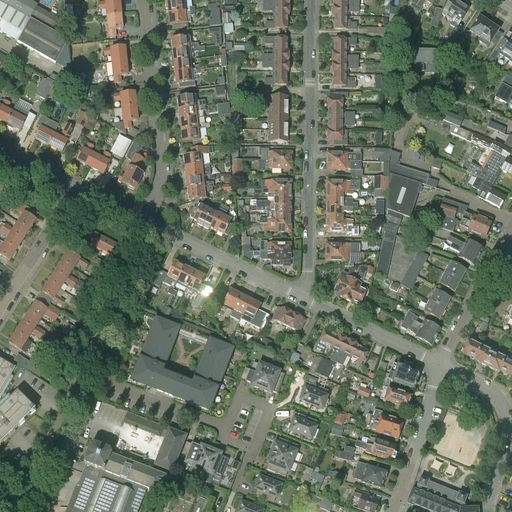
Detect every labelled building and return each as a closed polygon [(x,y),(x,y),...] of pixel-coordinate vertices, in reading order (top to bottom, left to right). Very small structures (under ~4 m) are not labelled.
[(0,0),(0,3),(51,32),(56,22),(35,10),(37,6),(25,0),(0,0)] [(407,11),(412,13),(420,0),(412,0),(410,3),(412,4),(407,11)] [(420,0),(412,13),(416,16),(425,2),(431,7),(435,0),(420,0)] [(107,9),(107,17),(120,15),(119,1),(105,3),(98,4),(99,10),(107,9)] [(167,10),(168,15),(184,13),(183,2),(165,4),(165,10),(167,10)] [(447,13),(444,18),(451,22),(449,25),(454,29),(457,25),(458,25),(467,11),(454,2),(447,13)] [(0,30),(0,31),(0,33),(55,64),(68,41),(51,32),(0,3),(0,30)] [(263,6),(263,13),(273,13),(273,17),(286,17),(286,18),(288,18),(288,6),(263,6)] [(332,18),(334,18),(348,19),(348,13),(358,13),(358,7),(332,7),(332,18)] [(429,27),(436,29),(442,11),(436,9),(429,27)] [(211,19),(208,19),(209,27),(220,26),(218,10),(210,11),(211,19)] [(185,13),(184,13),(168,15),(169,26),(185,24),(185,18),(186,18),(185,13)] [(120,15),(107,17),(109,31),(110,31),(110,38),(116,37),(116,30),(122,30),(120,15)] [(265,24),(265,30),(286,30),(286,18),(286,17),(273,17),(273,24),(265,24)] [(348,19),(334,18),(334,30),(355,31),(355,25),(348,24),(348,19)] [(469,32),(479,38),(488,24),(483,21),(483,20),(481,18),(480,19),(478,18),(469,32)] [(479,38),(477,41),(487,48),(489,45),(498,31),(497,30),(496,28),(494,27),(493,27),(488,24),(479,38)] [(454,29),(443,47),(448,50),(463,28),(458,25),(457,25),(454,29)] [(400,28),(398,33),(410,38),(412,32),(400,28)] [(179,39),(170,40),(171,51),(188,50),(189,49),(192,49),(192,45),(188,45),(187,38),(190,38),(189,33),(179,34),(179,39)] [(70,36),(71,44),(80,43),(79,35),(70,36)] [(502,38),(486,64),(492,66),(501,52),(506,56),(504,59),(508,61),(510,58),(511,55),(511,38),(511,39),(510,38),(507,42),(502,38)] [(286,39),(265,39),(265,45),(273,46),(273,52),(286,52),(286,51),(286,39)] [(452,53),(458,56),(466,43),(460,39),(452,53)] [(334,40),(334,52),(347,52),(347,46),(355,46),(355,40),(334,40)] [(111,56),(111,63),(126,62),(124,47),(110,49),(110,50),(103,50),(104,56),(111,56)] [(172,56),(170,56),(171,62),(190,61),(188,50),(171,51),(172,56)] [(262,56),(262,63),(288,63),(288,51),(286,51),(286,52),(273,52),(272,56),(262,56)] [(410,74),(434,74),(435,52),(404,51),(403,66),(410,66),(410,74)] [(332,52),(332,63),(357,64),(357,58),(347,58),(347,52),(334,52),(332,52)] [(190,61),(171,62),(172,68),(173,68),(174,72),(201,70),(201,66),(190,67),(190,61)] [(126,62),(111,63),(113,78),(114,78),(114,84),(120,84),(120,77),(127,76),(126,62)] [(262,63),(262,69),(272,69),(272,73),(286,74),(288,74),(288,63),(262,63)] [(331,75),(333,75),(347,75),(347,70),(357,70),(357,64),(332,63),(331,75)] [(201,70),(174,72),(175,85),(181,84),(182,90),(195,89),(194,83),(192,83),(191,76),(200,75),(204,74),(204,69),(201,70)] [(264,80),(264,86),(285,86),(286,74),(272,73),(272,80),(264,80)] [(347,75),(333,75),(333,87),(346,87),(346,89),(355,89),(355,79),(347,79),(347,75)] [(511,80),(506,77),(501,86),(503,87),(497,98),(506,103),(510,96),(511,97),(511,80)] [(42,80),(34,95),(45,101),(54,83),(47,79),(46,82),(42,80)] [(224,87),(216,88),(217,97),(225,97),(224,87)] [(120,95),(113,96),(114,102),(120,101),(121,109),(135,107),(134,93),(120,95)] [(327,110),(328,110),(343,110),(341,110),(341,99),(347,100),(347,95),(341,95),(341,97),(336,97),(336,95),(334,95),(328,94),(328,99),(327,99),(327,110)] [(195,96),(176,98),(178,110),(205,107),(204,102),(194,103),(194,97),(195,97),(195,96)] [(267,97),(267,109),(287,109),(287,97),(267,97)] [(447,100),(444,109),(450,111),(453,102),(447,100)] [(0,121),(6,125),(12,113),(6,110),(9,104),(4,101),(1,108),(0,107),(0,121)] [(397,105),(393,114),(405,119),(408,110),(397,105)] [(15,107),(12,113),(5,127),(12,130),(13,128),(20,132),(29,114),(15,107)] [(123,123),(113,124),(114,130),(125,135),(124,130),(130,129),(130,122),(137,122),(135,107),(121,109),(123,123)] [(178,115),(177,115),(177,121),(196,119),(203,118),(203,111),(205,111),(205,107),(178,110),(178,115)] [(229,109),(230,119),(241,119),(241,109),(229,109)] [(267,109),(267,119),(287,119),(287,109),(267,109)] [(328,110),(328,120),(353,120),(353,114),(343,114),(343,110),(328,110)] [(441,111),(437,121),(443,123),(452,126),(459,129),(462,120),(441,111)] [(81,113),(76,124),(83,128),(89,117),(81,113)] [(40,128),(34,139),(48,146),(54,135),(58,126),(40,117),(36,126),(40,128)] [(196,119),(177,121),(178,127),(180,127),(180,132),(202,130),(209,130),(209,124),(204,124),(203,118),(196,119)] [(267,119),(267,130),(287,130),(287,119),(267,119)] [(328,120),(328,130),(343,130),(343,127),(353,127),(353,120),(328,120)] [(493,152),(483,171),(497,179),(501,172),(511,177),(511,162),(507,160),(511,152),(493,143),(459,129),(452,126),(443,123),(440,130),(489,151),(489,150),(493,152)] [(488,123),(486,129),(498,134),(504,137),(505,130),(488,123)] [(54,135),(48,146),(61,153),(67,142),(70,136),(73,138),(70,143),(75,145),(83,128),(76,124),(74,128),(67,124),(59,138),(54,135)] [(87,124),(84,129),(91,132),(94,127),(87,124)] [(202,130),(180,132),(181,143),(191,142),(192,148),(203,146),(203,139),(202,130)] [(287,130),(267,130),(267,143),(287,143),(287,130)] [(343,130),(328,130),(327,130),(327,141),(328,141),(327,146),(336,146),(336,144),(340,144),(340,146),(346,146),(346,141),(341,141),(341,131),(343,131),(343,130)] [(511,136),(508,136),(503,146),(511,150),(511,136)] [(118,137),(109,154),(121,160),(130,143),(118,137)] [(76,161),(89,168),(95,156),(89,153),(93,147),(88,145),(84,151),(82,150),(76,161)] [(192,156),(183,157),(184,168),(202,166),(202,162),(201,162),(200,155),(212,154),(212,148),(191,150),(192,156)] [(373,149),(373,158),(380,158),(379,163),(389,163),(389,150),(373,149)] [(258,150),(258,161),(291,162),(291,154),(268,153),(268,150),(258,150)] [(121,175),(117,182),(133,190),(132,191),(133,192),(142,175),(136,172),(142,159),(134,156),(135,155),(129,152),(125,159),(131,162),(124,177),(121,175)] [(95,156),(89,168),(103,175),(112,158),(109,157),(110,156),(104,153),(101,159),(95,156)] [(327,154),(326,162),(358,163),(360,163),(360,155),(353,155),(327,154)] [(241,160),(233,161),(234,176),(242,175),(241,160)] [(433,160),(431,168),(439,171),(442,162),(433,160)] [(291,162),(258,161),(258,169),(267,170),(290,170),(291,162)] [(326,162),(326,171),(349,171),(349,177),(362,177),(362,170),(352,170),(353,167),(358,167),(358,163),(326,162)] [(389,164),(388,174),(421,184),(449,193),(452,183),(389,164)] [(185,173),(183,173),(184,179),(203,177),(202,169),(210,169),(210,165),(202,166),(184,168),(185,173)] [(476,179),(471,188),(480,193),(477,197),(499,209),(505,199),(491,191),(493,187),(497,179),(483,171),(481,170),(476,179)] [(386,211),(387,211),(409,219),(421,184),(388,174),(386,211)] [(203,177),(184,179),(184,186),(186,185),(186,190),(204,189),(204,188),(212,188),(213,187),(213,183),(203,184),(203,177)] [(373,178),(373,192),(386,192),(387,192),(387,178),(382,178),(373,178)] [(260,182),(260,190),(290,190),(290,182),(260,182)] [(326,183),(326,191),(352,191),(359,192),(359,182),(349,182),(349,183),(326,183)] [(204,189),(186,190),(188,202),(205,200),(205,194),(213,193),(212,188),(204,188),(204,189)] [(254,190),(253,195),(262,196),(262,195),(267,195),(267,199),(273,199),(290,199),(290,190),(260,190),(254,190)] [(326,191),(326,200),(342,200),(342,196),(352,196),(352,191),(326,191)] [(386,192),(373,192),(373,200),(386,200),(386,192)] [(256,202),(256,207),(257,207),(290,207),(290,199),(273,199),(273,203),(256,202)] [(326,200),(326,208),(349,209),(352,209),(356,209),(357,204),(352,204),(352,201),(342,200),(326,200)] [(463,217),(461,221),(487,231),(492,220),(481,215),(481,216),(475,213),(474,217),(473,216),(473,217),(465,214),(467,208),(442,200),(437,215),(442,216),(453,220),(455,214),(463,217)] [(15,207),(13,211),(19,215),(19,214),(22,216),(17,223),(29,231),(35,221),(24,213),(27,208),(18,202),(15,207)] [(193,208),(189,215),(190,218),(193,220),(192,221),(197,223),(197,225),(200,226),(208,210),(200,206),(197,204),(195,207),(193,208)] [(208,210),(200,226),(207,230),(208,229),(212,231),(219,216),(222,210),(224,207),(220,205),(219,208),(218,208),(215,214),(208,210)] [(219,216),(212,231),(223,236),(223,235),(227,237),(232,227),(229,225),(230,221),(224,218),(224,217),(227,212),(228,209),(224,207),(222,210),(219,216)] [(256,207),(252,207),(252,212),(267,212),(267,216),(290,216),(290,207),(257,207),(256,207)] [(326,208),(326,217),(342,217),(342,213),(352,213),(352,209),(349,209),(326,208)] [(402,216),(387,212),(384,221),(399,226),(402,216)] [(260,220),(260,225),(264,225),(264,224),(290,224),(290,216),(267,216),(267,220),(260,220)] [(456,221),(453,220),(442,216),(439,222),(437,229),(452,234),(456,221)] [(326,217),(326,226),(352,226),(352,221),(342,221),(342,217),(326,217)] [(487,231),(461,221),(459,226),(467,230),(467,231),(468,232),(469,234),(472,236),(474,235),(474,234),(473,236),(477,238),(478,236),(484,239),(487,231)] [(4,224),(2,228),(22,241),(29,231),(17,223),(12,231),(10,229),(10,228),(4,224)] [(394,237),(398,228),(385,223),(383,232),(394,237)] [(290,224),(264,224),(264,225),(264,233),(290,233),(290,224)] [(373,225),(371,239),(378,241),(380,227),(373,225)] [(326,226),(326,234),(349,234),(349,230),(351,230),(351,226),(326,226)] [(8,236),(4,244),(15,251),(22,241),(2,228),(0,230),(0,231),(6,236),(6,235),(8,236)] [(85,242),(101,251),(107,240),(91,232),(85,242)] [(446,242),(451,245),(478,259),(482,250),(466,242),(464,246),(448,237),(446,242)] [(107,240),(101,251),(118,259),(123,249),(107,240)] [(260,242),(259,253),(289,253),(290,245),(266,245),(266,243),(260,242)] [(15,251),(4,244),(0,249),(0,255),(9,262),(15,251)] [(325,246),(325,254),(358,254),(359,245),(349,245),(348,246),(325,246)] [(478,259),(451,245),(449,249),(459,254),(457,258),(473,267),(478,259)] [(68,252),(61,262),(73,270),(78,263),(80,264),(79,265),(86,269),(88,265),(79,259),(68,252)] [(418,252),(415,257),(425,263),(428,257),(418,252)] [(259,253),(251,253),(242,253),(242,259),(249,262),(251,262),(254,257),(259,257),(259,261),(266,261),(271,261),(270,266),(270,267),(272,267),(283,267),(283,261),(289,261),(289,253),(259,253)] [(325,254),(325,262),(343,262),(343,268),(352,268),(352,262),(358,263),(358,254),(325,254)] [(415,257),(412,262),(422,268),(425,263),(415,257)] [(61,262),(54,272),(75,286),(77,282),(71,278),(70,279),(68,277),(73,270),(61,262)] [(412,262),(410,267),(419,272),(422,268),(412,262)] [(173,291),(177,283),(184,268),(174,263),(168,275),(159,271),(153,285),(159,288),(162,283),(170,287),(167,294),(170,296),(173,291)] [(450,264),(444,274),(459,282),(465,272),(450,264)] [(356,276),(344,300),(352,303),(359,306),(366,292),(359,289),(363,280),(364,274),(365,267),(360,268),(356,276)] [(365,267),(364,274),(371,275),(372,269),(365,267)] [(410,267),(407,272),(417,277),(419,272),(410,267)] [(177,283),(186,288),(194,273),(184,268),(177,283)] [(343,273),(335,289),(340,291),(337,296),(344,300),(356,276),(360,268),(350,268),(347,275),(343,273)] [(54,272),(48,282),(60,290),(64,283),(67,284),(66,285),(72,289),(75,286),(54,272)] [(407,272),(405,277),(414,282),(417,277),(407,272)] [(194,273),(187,288),(196,293),(195,295),(196,295),(198,296),(192,307),(197,309),(203,298),(208,301),(212,291),(201,285),(204,278),(194,273)] [(459,282),(444,274),(439,285),(453,293),(459,282)] [(405,277),(402,282),(411,287),(414,282),(405,277)] [(77,282),(75,286),(81,290),(84,285),(78,281),(77,282)] [(60,290),(48,282),(41,293),(53,300),(52,301),(61,306),(64,302),(58,298),(57,299),(55,298),(60,290)] [(141,293),(147,296),(153,285),(146,282),(141,293)] [(411,287),(402,282),(399,286),(409,291),(411,287)] [(391,284),(388,291),(396,294),(399,288),(391,284)] [(227,308),(232,311),(240,296),(230,291),(220,310),(215,308),(213,313),(221,317),(224,313),(226,309),(227,308)] [(435,292),(429,302),(444,310),(449,300),(435,292)] [(231,313),(228,319),(232,321),(234,317),(240,320),(242,316),(251,299),(245,297),(245,298),(240,296),(232,311),(231,313)] [(240,320),(240,321),(250,326),(260,306),(255,303),(256,302),(251,299),(242,316),(240,320)] [(444,310),(429,302),(423,312),(438,321),(444,310)] [(35,303),(28,313),(40,321),(43,316),(54,323),(60,313),(49,306),(46,310),(35,303)] [(165,308),(161,316),(168,319),(172,311),(165,308)] [(271,320),(285,327),(291,314),(281,309),(281,310),(277,308),(271,320)] [(77,310),(72,317),(77,320),(82,314),(77,310)] [(28,313),(21,323),(46,340),(48,337),(44,333),(38,329),(37,329),(35,328),(40,321),(28,313)] [(291,314),(285,327),(295,331),(292,336),(297,338),(302,326),(305,321),(301,319),(291,314)] [(411,321),(405,318),(400,328),(406,331),(407,330),(417,335),(414,339),(430,347),(435,339),(409,325),(411,321)] [(171,378),(158,373),(159,369),(161,369),(175,333),(190,339),(195,328),(180,322),(177,328),(155,319),(132,380),(164,392),(174,399),(208,412),(232,349),(210,341),(213,334),(198,329),(193,340),(208,346),(192,387),(171,378)] [(409,325),(435,339),(439,331),(423,322),(421,326),(411,321),(409,325)] [(21,323),(15,333),(27,341),(31,334),(34,335),(33,336),(44,343),(46,340),(21,323)] [(480,330),(485,332),(488,326),(482,323),(480,330)] [(67,324),(61,333),(69,338),(75,329),(67,324)] [(324,347),(329,349),(335,337),(325,332),(315,351),(321,354),(324,347)] [(27,341),(15,333),(8,344),(25,354),(31,344),(27,341)] [(335,337),(329,349),(334,352),(329,363),(321,359),(314,374),(327,380),(333,365),(334,365),(336,363),(347,340),(336,335),(335,337)] [(262,339),(260,346),(271,351),(274,344),(262,339)] [(357,345),(347,340),(336,363),(341,366),(346,356),(349,358),(351,359),(356,347),(357,345)] [(475,360),(476,360),(477,361),(483,348),(469,341),(463,354),(470,357),(472,360),(475,360)] [(367,352),(356,347),(351,359),(349,358),(347,364),(346,369),(356,374),(359,369),(350,365),(352,362),(360,366),(362,362),(362,363),(367,352)] [(475,362),(488,368),(495,354),(483,348),(477,361),(476,360),(475,362)] [(285,352),(281,360),(288,363),(291,355),(285,352)] [(500,374),(501,372),(500,372),(506,360),(495,354),(488,368),(500,374)] [(17,355),(13,362),(27,371),(31,365),(17,355)] [(506,360),(500,372),(501,372),(502,373),(504,376),(507,375),(511,377),(511,356),(509,355),(506,360)] [(298,369),(301,362),(292,358),(289,364),(298,369)] [(0,393),(15,368),(0,360),(0,393)] [(250,386),(260,390),(269,368),(259,365),(253,363),(246,382),(251,384),(250,386)] [(387,365),(381,363),(378,373),(384,375),(387,365)] [(387,381),(389,383),(413,390),(418,375),(409,372),(409,370),(397,366),(392,365),(388,376),(387,381)] [(269,368),(260,390),(270,394),(271,392),(277,394),(284,375),(279,373),(279,372),(269,368)] [(384,375),(378,373),(375,380),(377,380),(374,390),(382,393),(380,400),(382,401),(383,403),(385,404),(387,403),(407,409),(407,410),(408,406),(411,406),(412,403),(410,401),(411,397),(387,390),(388,387),(389,383),(387,381),(388,376),(384,375)] [(304,390),(300,401),(322,410),(326,397),(328,392),(314,387),(317,381),(306,377),(302,389),(304,390)] [(365,390),(359,388),(357,394),(368,399),(371,392),(365,390)] [(34,410),(15,390),(4,401),(6,403),(0,408),(0,444),(28,416),(26,414),(31,409),(33,411),(34,410)] [(346,390),(343,397),(352,401),(355,395),(346,390)] [(367,415),(366,420),(400,431),(402,423),(381,416),(382,413),(374,411),(372,417),(367,415)] [(153,466),(172,474),(186,436),(168,429),(127,413),(125,417),(123,424),(163,441),(153,466)] [(289,432),(311,440),(315,428),(317,423),(293,413),(291,419),(293,420),(289,432)] [(338,413),(333,423),(341,427),(346,416),(338,413)] [(400,431),(366,420),(364,425),(372,427),(371,430),(376,431),(375,432),(397,439),(400,431)] [(333,426),(331,434),(341,437),(344,429),(333,426)] [(274,444),(270,454),(292,462),(296,452),(295,452),(297,447),(278,439),(276,444),(274,444)] [(369,439),(367,446),(393,454),(395,446),(375,440),(369,439)] [(192,468),(202,472),(210,450),(200,446),(199,448),(186,443),(181,454),(187,457),(184,464),(192,467),(192,468)] [(360,449),(360,450),(365,452),(365,453),(370,455),(390,461),(393,454),(367,446),(362,444),(360,449)] [(75,487),(65,511),(137,511),(146,490),(159,495),(165,477),(110,456),(110,455),(110,454),(109,451),(93,445),(90,446),(89,446),(83,462),(84,462),(85,465),(85,466),(88,467),(79,488),(77,487),(77,486),(75,487)] [(202,472),(198,481),(199,481),(209,485),(212,476),(220,479),(228,460),(220,456),(221,454),(210,450),(202,472)] [(334,458),(338,459),(338,460),(351,463),(352,457),(339,454),(339,453),(335,452),(334,458)] [(292,462),(270,454),(266,464),(268,465),(266,470),(285,478),(287,472),(288,473),(292,462)] [(230,469),(236,472),(239,464),(233,462),(230,469)] [(357,463),(354,471),(383,481),(384,481),(387,472),(366,466),(357,463)] [(307,469),(302,480),(308,482),(309,479),(313,481),(316,475),(312,473),(313,471),(307,469)] [(383,481),(354,471),(352,479),(361,483),(380,489),(383,481)] [(327,478),(331,479),(344,483),(346,477),(333,473),(333,474),(329,472),(327,478)] [(250,494),(273,504),(275,498),(276,499),(281,486),(259,478),(254,489),(252,489),(250,494)] [(477,511),(477,508),(463,509),(463,505),(466,497),(458,493),(457,496),(427,483),(428,482),(420,478),(416,487),(417,487),(415,492),(411,490),(406,503),(428,511),(477,511)] [(209,485),(199,481),(196,490),(207,494),(210,486),(209,485)] [(357,510),(364,511),(373,511),(377,502),(368,499),(369,496),(349,490),(347,496),(360,500),(357,510)] [(318,492),(316,497),(324,501),(324,500),(326,495),(318,492)] [(324,501),(320,509),(327,511),(328,511),(332,503),(324,500),(324,501)] [(262,511),(240,503),(236,511),(262,511)]
